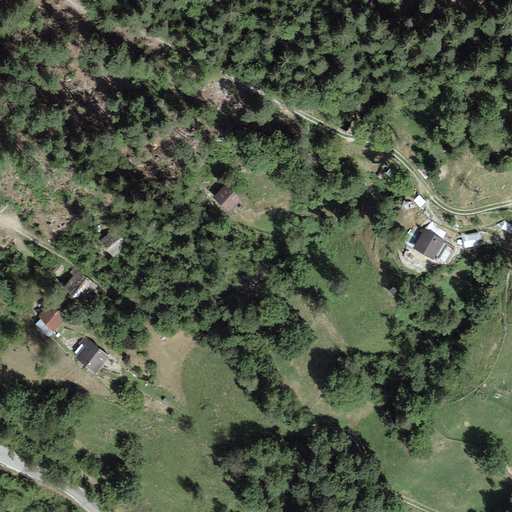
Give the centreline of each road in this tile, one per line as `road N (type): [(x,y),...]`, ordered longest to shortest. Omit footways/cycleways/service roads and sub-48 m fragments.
road 1 (track): [(0,216),(150,311),(218,335),(286,416),(356,439),(376,481),(431,511)]
road 2 (track): [(44,0),(322,127),(383,145),(444,207),(469,212),(511,202)]
